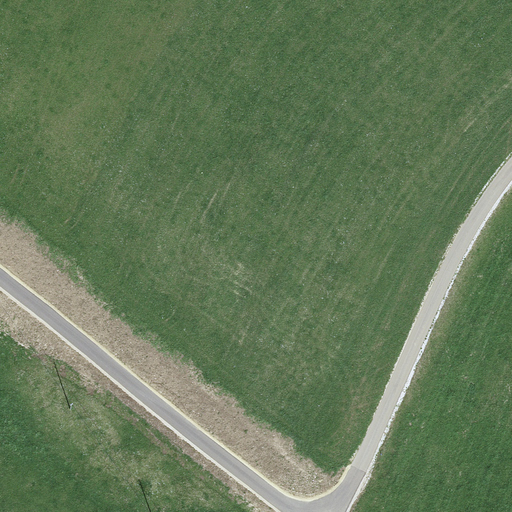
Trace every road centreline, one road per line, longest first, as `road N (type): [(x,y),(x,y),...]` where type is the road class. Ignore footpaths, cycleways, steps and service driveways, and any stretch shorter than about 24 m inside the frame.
road 1 (unclassified): [(337,511),(465,237),(511,173)]
road 2 (unclassified): [(294,511),(0,276)]
